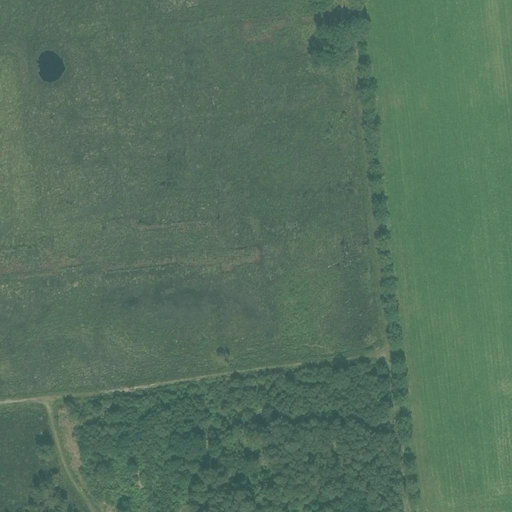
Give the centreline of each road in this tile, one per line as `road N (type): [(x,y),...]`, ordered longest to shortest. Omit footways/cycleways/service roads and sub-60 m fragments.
road 1 (track): [(48,398),(390,348),(408,511)]
road 2 (track): [(390,348),(352,0)]
